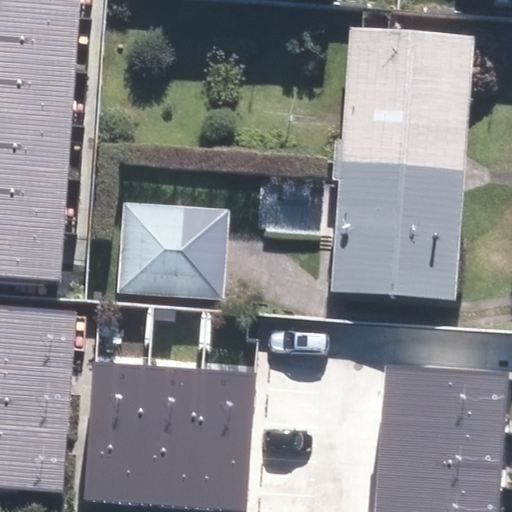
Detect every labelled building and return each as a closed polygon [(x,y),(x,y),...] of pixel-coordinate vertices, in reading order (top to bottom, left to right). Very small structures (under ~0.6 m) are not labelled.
[(80,0),(0,0),(0,13),(79,19),(80,0)] [(79,19),(0,13),(0,66),(75,72),(79,19)] [(334,139),(333,160),(465,169),(475,36),(350,27),(342,139),(334,139)] [(75,72),(0,66),(0,120),(71,126),(75,72)] [(71,126),(0,120),(0,174),(67,179),(71,126)] [(465,169),(333,160),(332,180),(338,180),(330,292),(456,301),(465,169)] [(67,179),(0,174),(0,228),(64,233),(67,179)] [(126,209),(120,295),(224,302),(230,216),(126,209)] [(64,233),(0,228),(0,277),(60,281),(64,233)] [(77,311),(0,305),(0,373),(72,379),(77,311)] [(149,366),(93,362),(83,500),(140,505),(149,366)] [(507,372),(384,364),(380,426),(503,434),(507,372)] [(202,370),(149,366),(140,505),(193,507),(202,370)] [(246,511),(256,373),(202,370),(193,507),(245,511),(246,511)] [(72,379),(0,373),(0,434),(67,439),(72,379)] [(503,434),(380,426),(377,474),(500,482),(503,434)] [(67,439),(0,434),(0,487),(63,493),(67,439)] [(497,511),(500,482),(377,474),(374,511),(497,511)]
